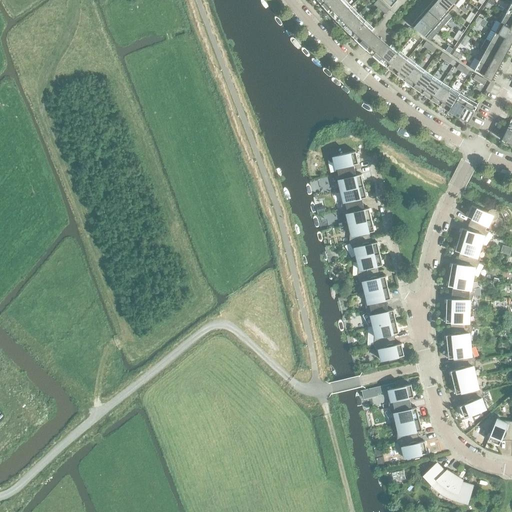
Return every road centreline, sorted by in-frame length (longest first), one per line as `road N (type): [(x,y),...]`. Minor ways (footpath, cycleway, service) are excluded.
road 1 (residential): [(475,150),(360,73),(289,0)]
road 2 (residential): [(419,316),(443,211),(475,150)]
road 3 (residential): [(419,316),(403,287),(372,152)]
road 4 (residential): [(511,470),(466,456),(447,433),(427,364)]
road 5 (trunk): [(98,511),(0,412)]
road 6 (track): [(319,389),(349,511)]
